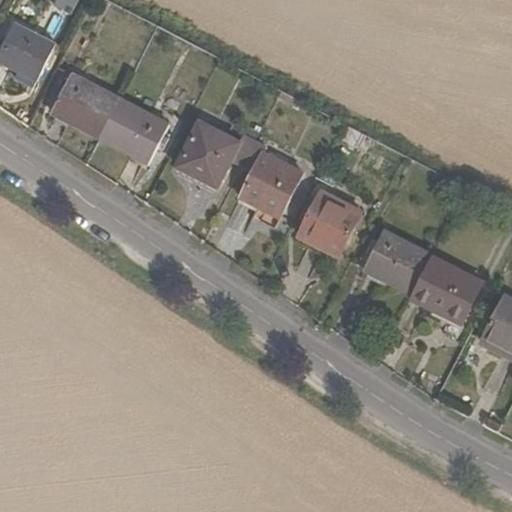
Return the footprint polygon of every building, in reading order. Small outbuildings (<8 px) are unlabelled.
[(54,0),(76,9),(80,0),(54,0)] [(17,22),(0,55),(0,60),(39,80),(57,42),(17,22)] [(101,138),(120,99),(72,75),(52,113),(101,138)] [(298,99),(281,90),(278,97),(294,105),(298,99)] [(120,99),(101,138),(150,163),(169,124),(120,99)] [(241,140),(240,143),(201,123),(178,167),(218,187),(232,160),(243,165),(253,146),(241,140)] [(339,135),(357,144),(363,133),(345,124),(339,135)] [(256,140),(257,137),(242,129),(237,138),(241,140),(253,146),(256,140)] [(264,152),(267,147),(256,140),(253,146),(243,165),(254,171),(242,197),(259,205),(262,204),(282,214),(304,172),(264,152)] [(363,210),(322,190),(300,234),(340,255),(363,210)] [(259,205),(281,217),(282,214),(262,204),(259,205)] [(431,256),(432,255),(383,230),(364,268),(412,293),(431,256)] [(412,293),(410,298),(425,305),(426,303),(462,321),(482,282),(431,256),(412,293)] [(511,299),(505,296),(482,340),(511,354),(511,299)] [(425,305),(461,323),(462,321),(426,303),(425,305)] [(511,354),(482,340),(479,345),(511,361),(511,354)]
